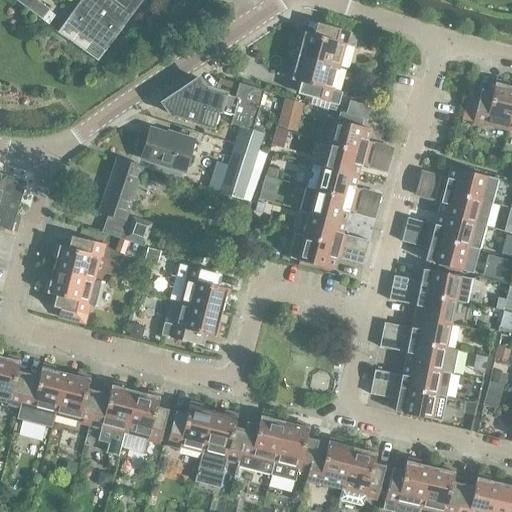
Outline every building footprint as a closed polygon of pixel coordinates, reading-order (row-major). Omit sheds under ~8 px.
[(49,9),(36,0),(14,0),(41,20),(42,19),(48,11),(49,9)] [(103,51),(140,0),(78,0),(63,21),(103,51)] [(42,19),(41,20),(47,24),(54,15),(48,11),(42,19)] [(357,35),(323,25),(316,23),(313,35),(301,31),(298,45),(300,45),(297,56),(338,68),(345,45),(354,47),(357,35)] [(338,68),(297,56),(294,67),(292,66),(288,79),(299,83),(296,94),(338,106),(341,93),(332,90),(338,68)] [(203,88),(197,79),(162,102),(170,114),(211,126),(216,110),(231,114),(229,122),(239,125),(234,143),(258,150),(263,132),(251,129),(263,91),(238,83),(233,97),(203,88)] [(508,131),(511,113),(511,87),(507,86),(508,84),(494,81),(492,92),(480,89),(472,123),(485,126),(508,131)] [(284,99),(277,127),(296,132),(304,104),(284,99)] [(370,130),(366,129),(324,117),(317,141),(327,144),(370,155),(373,143),(367,142),(370,130)] [(140,159),(183,172),(192,141),(175,136),(175,137),(149,129),(140,159)] [(276,129),(271,146),(283,149),(287,132),(276,129)] [(387,170),(394,144),(376,139),(369,165),(387,170)] [(243,201),(258,150),(234,143),(225,177),(220,194),(243,201)] [(367,167),(370,155),(327,144),(321,167),(357,177),(360,165),(367,167)] [(116,160),(110,177),(98,213),(107,216),(102,233),(143,247),(151,224),(132,218),(129,224),(124,222),(142,168),(116,160)] [(361,190),(354,188),(357,177),(321,167),(311,164),(305,187),(358,202),(361,190)] [(498,180),(453,168),(449,167),(446,179),(440,177),(436,189),(491,204),(498,180)] [(268,168),(266,175),(276,178),(278,171),(268,168)] [(25,181),(5,175),(0,191),(0,227),(10,231),(25,181)] [(264,177),(258,198),(272,202),(278,180),(264,177)] [(345,223),(348,212),(354,213),(358,202),(305,187),(299,211),(308,213),(345,223)] [(491,204),(436,189),(433,201),(440,203),(437,214),(440,215),(485,227),(491,204)] [(256,202),(254,211),(261,213),(263,204),(256,202)] [(217,213),(214,218),(218,224),(224,223),(227,218),(223,212),(217,213)] [(368,241),(342,234),(345,223),(308,213),(302,236),(365,253),(368,241)] [(485,227),(440,215),(437,214),(434,225),(427,224),(424,236),(467,247),(479,250),(485,227)] [(332,270),(336,258),(362,265),(365,253),(302,236),(293,233),(286,258),(332,270)] [(104,245),(78,238),(70,236),(67,248),(56,245),(52,258),(55,259),(52,269),(92,280),(99,257),(101,258),(104,245)] [(461,271),(467,247),(424,236),(421,247),(427,249),(424,261),(461,271)] [(119,239),(115,251),(123,254),(127,242),(119,239)] [(502,247),(500,255),(511,257),(511,243),(509,243),(502,247)] [(249,245),(247,253),(254,254),(256,247),(249,245)] [(147,248),(144,260),(157,263),(160,251),(147,248)] [(229,290),(217,287),(220,275),(178,264),(169,300),(179,302),(220,313),(223,302),(225,303),(229,290)] [(103,283),(92,280),(52,269),(49,280),(47,280),(43,293),(54,296),(51,307),(59,309),(57,317),(83,324),(88,305),(97,307),(103,283)] [(471,279),(459,277),(422,270),(419,282),(393,276),(390,288),(454,301),(466,304),(471,279)] [(454,301),(390,288),(388,300),(415,306),(412,317),(450,325),(454,301)] [(218,324),(220,313),(179,302),(173,325),(163,323),(160,335),(202,346),(205,335),(216,338),(220,325),(218,324)] [(445,348),(450,325),(412,317),(410,329),(383,323),(381,335),(445,348)] [(131,323),(128,335),(141,338),(144,326),(131,323)] [(445,348),(381,335),(378,347),(405,353),(403,364),(407,365),(450,374),(452,374),(456,350),(445,348)] [(497,345),(494,358),(506,361),(509,347),(497,345)] [(6,358),(0,356),(0,401),(8,403),(7,404),(19,408),(28,374),(17,371),(20,359),(7,356),(6,358)] [(450,374),(407,365),(403,364),(400,376),(374,370),(371,382),(445,397),(450,374)] [(54,415),(65,373),(54,371),(55,368),(41,365),(38,376),(28,374),(19,408),(16,419),(51,428),(54,415)] [(491,370),(488,382),(489,382),(503,386),(506,374),(491,370)] [(76,376),(65,373),(54,415),(77,421),(77,422),(89,425),(97,392),(87,389),(90,377),(76,374),(76,376)] [(445,397),(371,382),(369,395),(396,400),(393,412),(397,413),(430,419),(434,419),(439,419),(440,417),(441,417),(445,397)] [(489,382),(483,405),(497,409),(503,386),(489,382)] [(124,433),(135,391),(124,389),(125,386),(111,383),(108,394),(97,392),(89,425),(101,429),(101,427),(124,433)] [(146,394),(135,391),(124,433),(147,439),(146,440),(159,444),(168,410),(156,407),(159,395),(146,392),(146,394)] [(201,453),(212,411),(202,409),(202,406),(189,403),(186,414),(174,411),(166,445),(178,449),(179,447),(201,453)] [(462,422),(471,424),(475,408),(465,406),(462,422)] [(223,414),(212,411),(201,453),(198,467),(221,473),(225,461),(237,464),(239,456),(238,456),(243,437),(242,437),(244,429),(234,427),(237,415),(224,412),(223,414)] [(270,475),(284,422),(273,419),(274,417),(260,413),(257,425),(246,422),(244,429),(242,437),(243,437),(238,456),(239,456),(237,464),(236,467),(270,475)] [(317,440),(305,437),(309,426),(295,422),(295,425),(284,422),(270,475),(294,481),(296,471),(307,474),(312,455),(313,455),(315,448),(317,440)] [(341,489),(352,447),(341,445),(341,442),(328,439),(325,450),(315,448),(313,455),(312,455),(307,474),(305,481),(317,484),(318,483),(341,489)] [(362,450),(352,447),(341,489),(338,500),(362,506),(364,497),(376,500),(385,466),(373,463),(376,451),(363,448),(362,450)] [(419,509),(429,467),(418,464),(419,462),(406,459),(403,470),(391,468),(382,510),(390,511),(394,511),(396,503),(419,509)] [(68,462),(65,474),(74,476),(77,464),(68,462)] [(440,469),(429,467),(419,509),(432,511),(455,511),(462,484),(451,482),(454,470),(441,467),(440,469)] [(100,472),(97,485),(109,488),(112,475),(100,472)] [(492,511),(499,483),(489,481),(489,478),(476,475),(473,487),(462,484),(455,511),(492,511)] [(511,511),(511,483),(510,486),(499,483),(492,511),(511,511)] [(293,491),(291,500),(299,502),(301,493),(293,491)]
